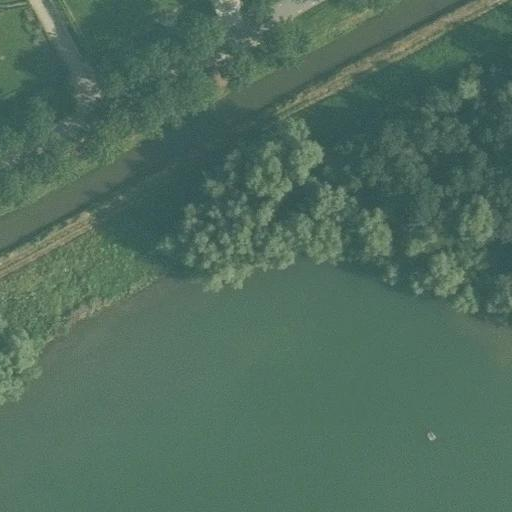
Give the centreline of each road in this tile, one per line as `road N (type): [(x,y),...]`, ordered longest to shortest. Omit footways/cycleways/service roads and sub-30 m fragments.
road 1 (track): [(502,0),(0,273)]
road 2 (tertiary): [(0,149),(275,0)]
